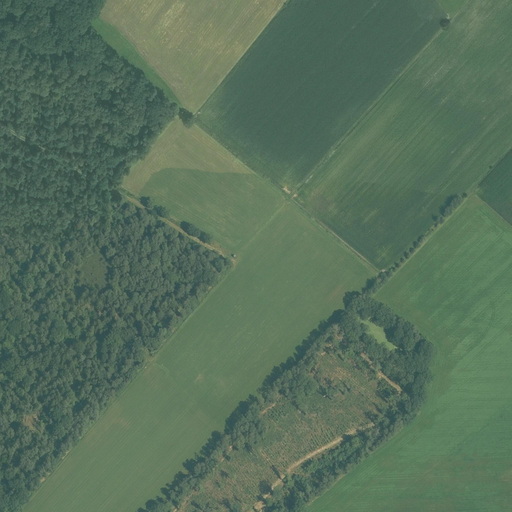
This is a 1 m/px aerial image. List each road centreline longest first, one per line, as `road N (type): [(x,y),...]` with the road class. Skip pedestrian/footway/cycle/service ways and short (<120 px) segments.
road 1 (track): [(0,124),(236,263)]
road 2 (track): [(153,363),(145,352),(225,256)]
